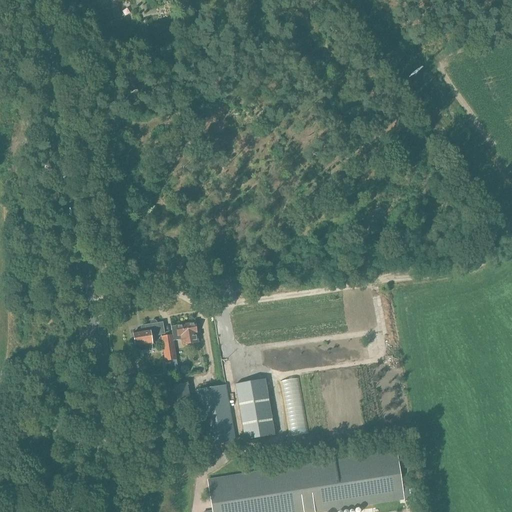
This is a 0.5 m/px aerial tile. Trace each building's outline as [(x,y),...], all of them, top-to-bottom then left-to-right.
[(117,3),(116,20),(127,20),(128,3),(117,3)] [(102,16),(96,18),(99,36),(106,35),(102,16)] [(136,347),(152,344),(151,336),(164,334),(162,323),(141,327),(142,332),(133,333),(136,347)] [(171,327),(173,336),(173,341),(182,340),(183,345),(198,343),(196,334),(197,334),(195,323),(171,327)] [(176,360),(173,341),(173,336),(161,337),(165,362),(176,360)] [(258,366),(230,369),(240,442),(270,436),(258,366)] [(164,410),(189,405),(185,385),(160,390),(164,410)] [(235,441),(234,433),(227,387),(200,391),(209,445),(235,441)] [(396,452),(209,480),(214,511),(209,511),(320,511),(403,500),(396,452)]
